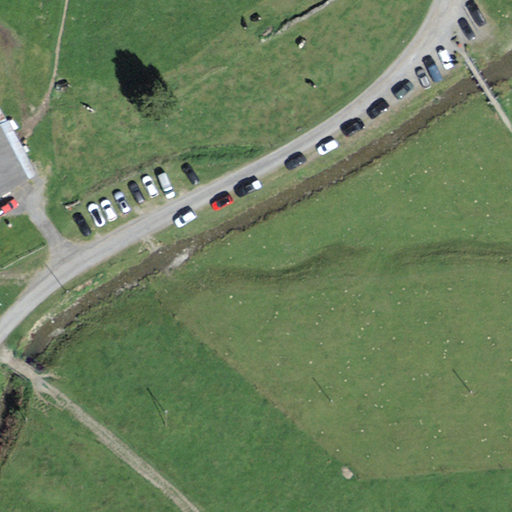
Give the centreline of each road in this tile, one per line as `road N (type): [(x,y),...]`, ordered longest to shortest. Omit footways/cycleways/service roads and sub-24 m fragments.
road 1 (unclassified): [(0,334),(76,263),(309,137),(378,88),(431,31),(442,0)]
road 2 (track): [(0,355),(192,511)]
